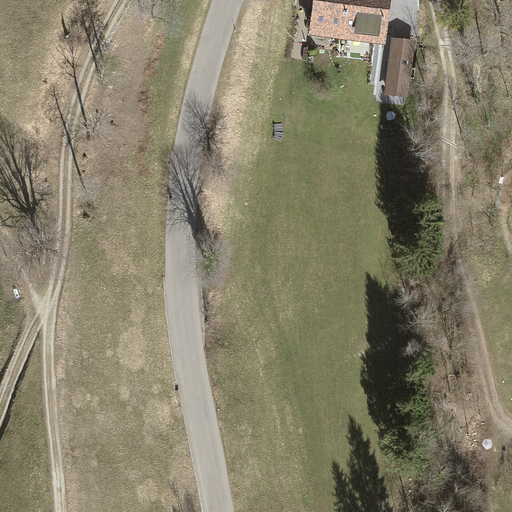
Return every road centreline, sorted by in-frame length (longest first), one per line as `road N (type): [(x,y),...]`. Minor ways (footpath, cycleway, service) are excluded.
road 1 (tertiary): [(228,0),(188,154),(182,287),(218,511)]
road 2 (track): [(437,0),(452,115),(453,249),(484,349),(497,432),(511,438)]
road 3 (track): [(46,310),(63,253),(75,110),(123,0)]
road 4 (track): [(60,511),(46,310)]
